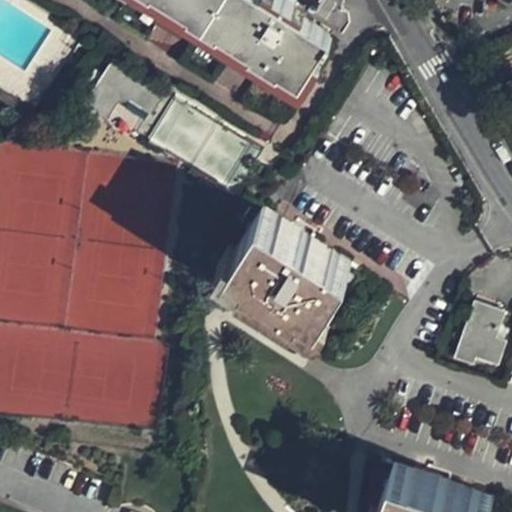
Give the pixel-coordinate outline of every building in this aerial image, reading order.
[(271,0),(169,0),(296,83),(321,48),(325,50),(332,39),(271,0)] [(80,104),(101,117),(110,101),(123,98),(147,111),(159,90),(109,59),(80,104)] [(231,239),(220,256),(244,272),(241,276),(296,311),(298,307),(322,323),(334,306),(327,301),(352,261),(263,205),(238,245),(231,239)] [(480,309),(461,363),(476,369),(480,361),(503,369),(511,346),(501,341),(508,319),(480,309)] [(487,511),(493,496),(394,462),(379,506),(371,503),(367,511),(487,511)]
